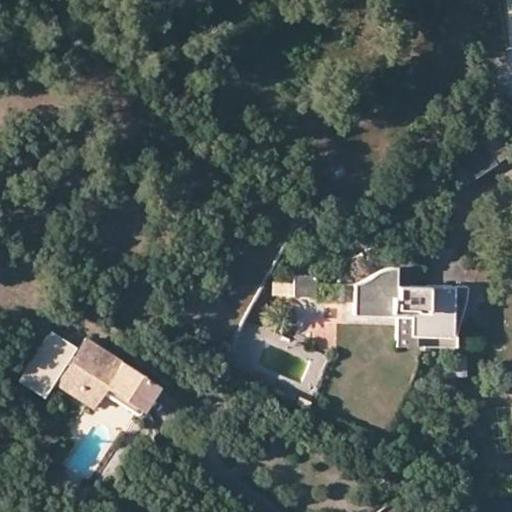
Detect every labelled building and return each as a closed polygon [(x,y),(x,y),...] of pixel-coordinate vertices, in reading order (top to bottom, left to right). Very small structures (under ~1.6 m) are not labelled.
[(511,140),(494,152),(505,169),(510,176),(511,174),(511,140)] [(505,169),(494,152),(466,170),(482,194),(487,190),(482,183),(505,169)] [(510,176),(505,169),(482,183),(487,190),(510,176)] [(357,313),(399,313),(414,312),(414,331),(420,331),(423,331),(439,331),(440,342),(461,341),(461,330),(462,315),(469,297),(470,281),(424,281),(398,281),(398,264),(385,264),(373,264),(373,271),(357,281),(357,313)] [(293,274),(292,295),(314,296),(315,282),(315,275),(293,274)] [(421,343),(420,331),(414,331),(414,312),(399,313),(400,343),(421,343)] [(104,385),(140,406),(155,382),(84,339),(78,349),(73,346),(76,341),(50,325),(20,376),(46,391),(65,359),(70,362),(55,387),(72,397),(86,374),(104,385)] [(140,406),(104,385),(86,374),(72,397),(91,408),(102,390),(137,411),(140,406)] [(0,471),(0,491),(9,480),(0,471)]
